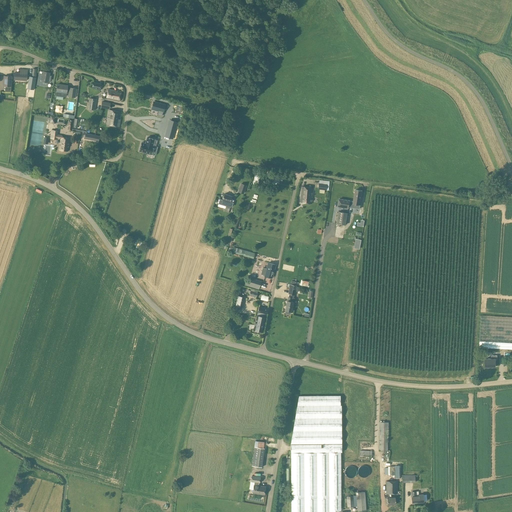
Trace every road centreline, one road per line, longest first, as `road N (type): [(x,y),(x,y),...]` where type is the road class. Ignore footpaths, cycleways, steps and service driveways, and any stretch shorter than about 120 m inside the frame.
road 1 (unclassified): [(50,187),(71,161),(119,157),(126,87),(0,47)]
road 2 (unclassified): [(50,187),(85,214),(162,314),(196,334),(262,352)]
road 3 (unclassified): [(511,167),(481,99),(451,71),(403,49),(363,0)]
road 4 (track): [(298,172),(234,160),(242,122),(235,114),(126,87)]
road 5 (unclassified): [(305,364),(429,388),(511,382)]
road 6 (unclassified): [(262,352),(298,172)]
road 7 (unclassified): [(267,511),(296,361)]
road 8 (unclassified): [(305,364),(326,236)]
